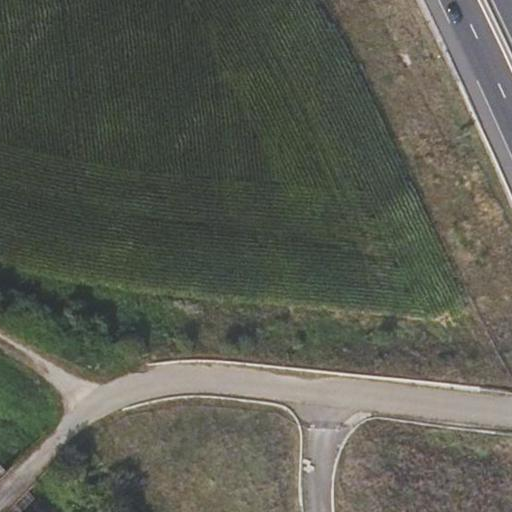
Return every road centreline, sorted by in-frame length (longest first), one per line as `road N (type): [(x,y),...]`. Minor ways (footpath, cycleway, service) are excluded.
road 1 (unclassified): [(0,497),(92,411),(140,388),(206,385),(511,418)]
road 2 (track): [(140,388),(0,306)]
